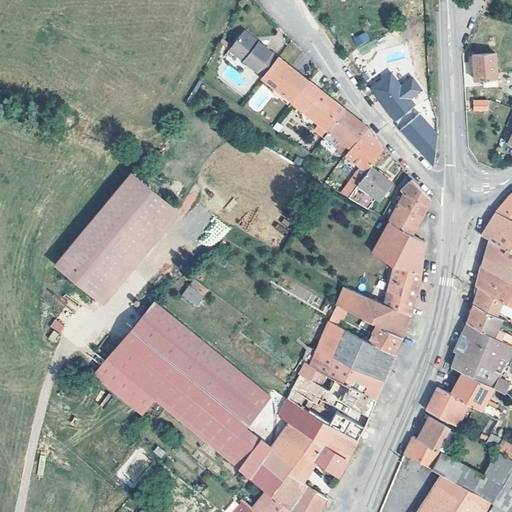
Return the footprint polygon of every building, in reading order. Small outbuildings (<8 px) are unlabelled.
[(353,39),(357,47),(370,40),(365,32),(353,39)] [(267,73),(273,78),(283,66),(285,62),(264,46),(261,49),(257,46),(259,42),(253,38),(249,38),(236,55),(264,76),(267,73)] [(488,89),(501,88),(498,62),(476,65),(479,90),(488,89)] [(297,109),(313,89),(283,66),(273,78),(271,81),(267,86),(297,109)] [(387,69),(368,84),(370,87),(389,72),(387,69)] [(271,81),(273,78),(267,73),(264,76),(271,81)] [(501,88),(488,89),(489,97),(502,95),(501,88)] [(333,136),(348,117),(313,89),(297,109),(333,136)] [(248,105),(259,110),(266,96),(256,90),(248,105)] [(432,130),(441,125),(441,123),(436,103),(418,117),(422,122),(406,135),(437,171),(438,150),(439,139),(432,130)] [(287,107),(277,122),(284,126),(294,111),(287,107)] [(492,109),(479,110),(480,120),(493,120),(492,109)] [(356,155),(371,136),(368,132),(348,117),(333,136),(328,143),(334,149),(339,153),(344,146),(356,155)] [(387,156),(371,136),(356,155),(350,162),(369,176),(371,178),(375,173),(387,156)] [(396,190),(375,173),(371,178),(363,188),(360,193),(352,203),(371,215),(379,203),(383,207),(396,190)] [(360,186),(363,188),(371,178),(369,176),(365,181),(364,180),(360,186)] [(360,193),(363,188),(360,186),(364,180),(361,178),(353,188),(360,193)] [(117,182),(46,279),(89,311),(160,213),(117,182)] [(404,207),(427,222),(431,214),(430,202),(415,186),(404,198),(409,201),(404,207)] [(345,200),(352,203),(360,193),(353,188),(345,200)] [(511,206),(501,220),(511,226),(511,206)] [(425,225),(427,222),(404,207),(402,211),(425,225)] [(392,227),(416,241),(421,232),(425,225),(402,211),(392,227)] [(511,255),(511,226),(501,220),(495,230),(487,242),(494,246),(511,255)] [(428,249),(416,241),(392,227),(374,255),(396,271),(424,278),(428,249)] [(511,255),(494,246),(491,256),(486,272),(511,286),(511,255)] [(375,303),(412,321),(420,293),(424,278),(396,271),(393,300),(375,291),(372,296),(377,299),(375,303)] [(511,286),(486,272),(483,281),(480,291),(483,293),(511,309),(511,286)] [(200,283),(195,290),(207,300),(213,293),(200,283)] [(199,310),(207,300),(195,290),(187,300),(199,310)] [(404,341),(412,321),(375,303),(350,292),(342,308),(404,341)] [(511,309),(483,293),(481,300),(478,310),(500,322),(503,318),(511,322),(511,309)] [(276,400),(160,305),(112,364),(160,403),(227,459),(250,431),(276,400)] [(400,351),(404,341),(342,308),(334,326),(396,361),(400,351)] [(511,327),(500,322),(478,310),(475,318),(472,328),(511,348),(511,336),(502,332),(504,328),(509,331),(511,327)] [(60,333),(65,325),(55,319),(50,326),(60,333)] [(339,382),(378,403),(389,378),(396,361),(334,326),(321,355),(317,364),(315,369),(331,378),(339,382)] [(511,365),(511,348),(472,328),(466,339),(471,342),(483,340),(484,344),(488,347),(495,352),(493,356),(505,363),(511,366),(511,365)] [(510,399),(511,395),(511,387),(503,383),(505,379),(498,375),(505,363),(493,356),(495,352),(488,347),(484,344),(483,340),(471,342),(471,350),(468,356),(460,351),(457,356),(460,359),(456,371),(465,376),(496,392),(510,399)] [(314,362),(317,364),(321,355),(313,350),(306,362),(311,366),(314,362)] [(314,368),(311,366),(306,362),(304,366),(310,369),(293,402),(359,445),(369,423),(378,403),(339,382),(333,393),(325,388),(331,378),(315,369),(314,368)] [(147,420),(160,403),(112,364),(99,379),(147,420)] [(488,407),(496,392),(465,376),(460,386),(453,398),(479,413),(501,425),(506,416),(488,407)] [(476,419),(479,413),(453,398),(440,391),(435,402),(429,414),(459,430),(468,414),(476,419)] [(243,472),(250,478),(291,511),(321,511),(324,508),(327,502),(300,484),(314,461),(341,479),(359,445),(293,402),(283,421),(294,429),(276,452),(264,443),(257,454),(251,461),(243,472)] [(421,443),(440,453),(450,433),(453,435),(454,432),(433,421),(427,432),(421,443)] [(243,472),(251,461),(246,458),(253,450),(257,454),(264,443),(250,431),(227,459),(243,472)] [(490,434),(488,441),(498,444),(500,437),(490,434)] [(447,457),(440,453),(421,443),(416,439),(408,458),(436,475),(437,474),(447,457)] [(496,448),(511,459),(511,445),(503,439),(496,448)] [(511,465),(498,454),(485,479),(511,497),(511,465)] [(487,503),(495,486),(485,479),(447,457),(437,474),(446,479),(487,503)] [(291,511),(250,478),(247,482),(251,485),(256,490),(244,502),(247,505),(255,511),(291,511)] [(495,511),(498,508),(487,503),(446,479),(425,511),(495,511)] [(199,511),(201,511),(174,486),(161,500),(172,509),(175,511),(199,511)]
